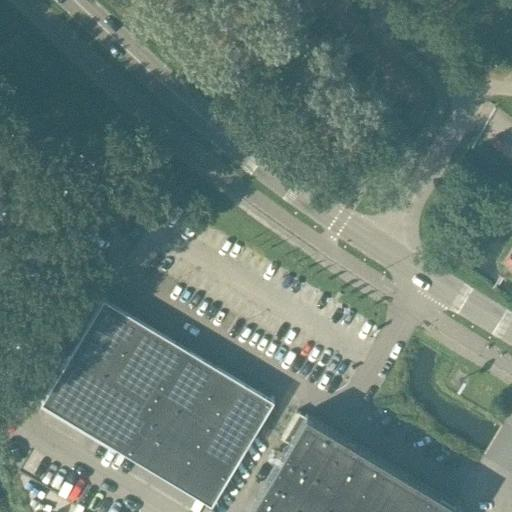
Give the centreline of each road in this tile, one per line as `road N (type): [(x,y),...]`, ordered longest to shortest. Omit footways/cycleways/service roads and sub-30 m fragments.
road 1 (secondary): [(382,248),(200,116),(72,0)]
road 2 (unclassified): [(382,248),(470,103),(459,78),(369,0)]
road 3 (secondary): [(511,331),(382,248)]
